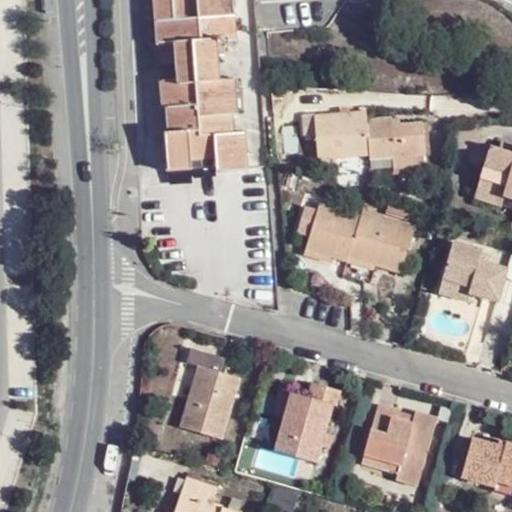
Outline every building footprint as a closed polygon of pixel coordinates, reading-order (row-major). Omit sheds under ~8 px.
[(217,169),(249,166),(247,127),(236,128),(235,110),(240,110),(237,73),(222,74),(219,36),(237,35),(234,0),(157,0),(160,40),(177,39),(179,74),(162,75),(163,105),(168,105),(170,126),(165,126),(169,165),(216,161),(217,169)] [(398,155),(428,154),(426,122),(397,124),(397,115),(372,117),(372,111),(320,115),(320,111),(307,112),(309,137),(322,136),(324,157),(375,154),(375,157),(398,155)] [(429,164),(428,154),(398,155),(399,166),(429,164)] [(347,257),(349,252),(360,214),(319,202),(317,209),(306,206),(301,220),(312,223),(306,244),(332,252),(347,257)] [(349,252),(372,259),(403,269),(416,227),(362,210),(360,214),(349,252)] [(472,286),(502,296),(511,263),(511,262),(482,253),(486,243),(458,234),(444,282),(470,291),(472,286)] [(329,259),(332,252),(306,244),(303,251),(329,259)] [(370,267),(372,259),(349,252),(347,257),(346,259),(370,267)] [(184,423),(226,435),(244,376),(217,368),(222,354),(193,345),(187,360),(202,364),(184,423)] [(312,376),(308,392),(323,396),(327,380),(312,376)] [(291,387),(283,419),(276,446),(319,457),(334,399),(340,400),(343,385),(327,380),(323,396),(308,392),(291,387)] [(271,416),(283,419),(291,387),(280,385),(271,416)] [(404,462),(402,468),(399,477),(421,483),(441,414),(420,407),(418,413),(416,421),(396,415),(399,407),(383,402),(368,451),(404,462)] [(418,413),(399,407),(396,415),(416,421),(418,413)] [(496,475),(511,479),(511,438),(507,437),(505,443),(475,434),(462,473),(493,483),(496,475)] [(366,457),(402,468),(404,462),(368,451),(366,457)] [(180,511),(179,511),(237,511),(212,503),(217,488),(184,475),(173,509),(180,511)] [(511,489),(511,479),(496,475),(493,483),(511,489)]
